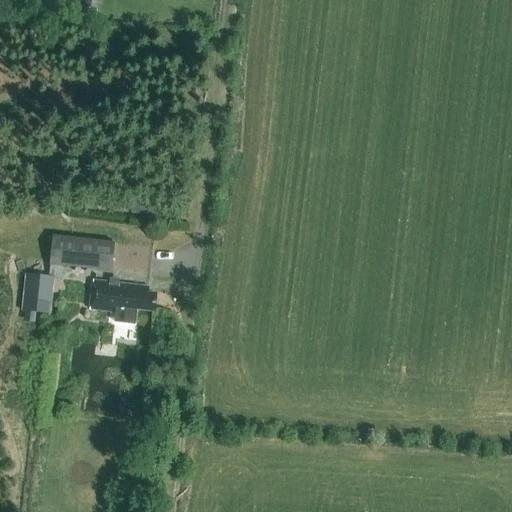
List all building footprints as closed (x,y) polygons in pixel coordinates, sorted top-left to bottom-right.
[(45,210),(47,200),(35,197),(33,208),(45,210)] [(157,209),(132,205),(130,213),(156,217),(157,209)] [(111,273),(114,243),(52,237),(48,276),(61,277),(62,267),(111,273)] [(25,274),(23,299),(22,311),(50,314),(53,277),(25,274)] [(118,285),(119,280),(109,278),(109,284),(94,282),(90,310),(115,313),(114,323),(135,325),(136,310),(153,312),(155,294),(148,293),(148,288),(118,285)]
